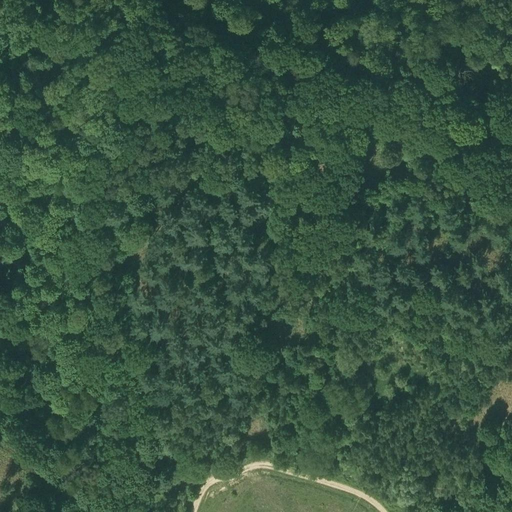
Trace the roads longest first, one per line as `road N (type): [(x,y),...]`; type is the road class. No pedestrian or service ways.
road 1 (track): [(50,168),(112,92),(156,71),(225,73),(308,109),(356,74),(392,68),(511,107)]
road 2 (track): [(26,264),(54,322),(69,426),(99,511)]
road 3 (track): [(383,511),(357,492),(261,462),(212,479),(194,511)]
